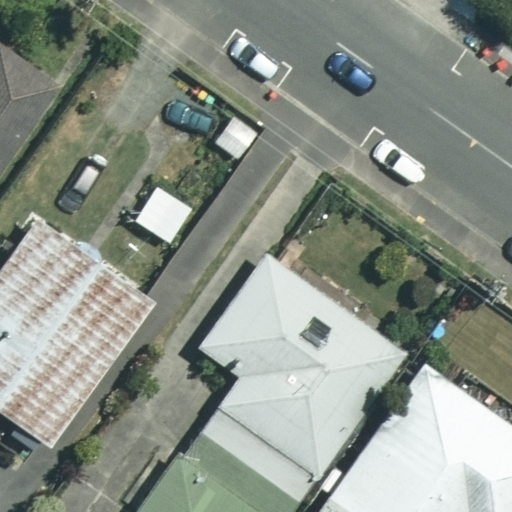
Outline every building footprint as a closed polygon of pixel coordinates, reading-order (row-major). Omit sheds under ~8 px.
[(0,160),(57,81),(0,39),(0,160)] [(194,206),(159,181),(135,217),(170,241),(194,206)] [(154,299),(39,216),(0,269),(0,408),(50,444),(154,299)] [(289,511),(406,353),(266,251),(200,343),(240,372),(137,511),(289,511)] [(511,511),(511,422),(419,357),(328,486),(366,511),(511,511)] [(366,511),(328,486),(309,511),(366,511)]
